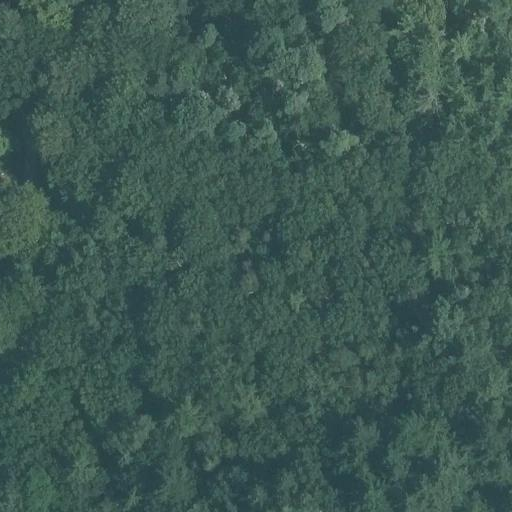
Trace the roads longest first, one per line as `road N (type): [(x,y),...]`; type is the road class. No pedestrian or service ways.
road 1 (track): [(35,330),(28,0)]
road 2 (unknown): [(90,511),(53,329),(63,255)]
road 3 (unclassified): [(35,511),(35,330)]
